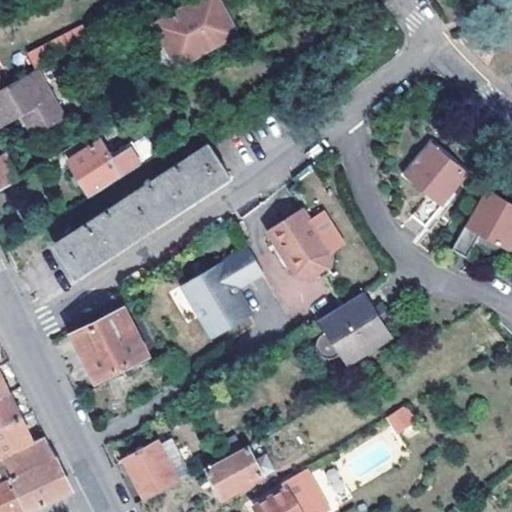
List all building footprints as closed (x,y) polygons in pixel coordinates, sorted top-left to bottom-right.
[(180,64),(237,31),(219,0),(200,0),(157,25),(180,64)] [(26,53),(35,70),(89,41),(80,25),(26,53)] [(27,113),(39,134),(70,117),(51,82),(42,67),(26,76),(0,90),(0,128),(22,116),(27,113)] [(63,75),(51,82),(70,117),(83,109),(63,75)] [(35,138),(39,134),(27,113),(22,116),(35,138)] [(133,127),(127,118),(124,120),(107,130),(114,138),(133,127)] [(101,139),(70,160),(92,194),(140,163),(129,144),(111,155),(101,139)] [(409,219),(424,229),(466,174),(426,142),(400,176),(426,197),(409,219)] [(146,177),(150,183),(56,243),(76,275),(232,175),(211,144),(155,180),(151,174),(146,177)] [(0,189),(21,178),(8,155),(0,159),(0,189)] [(477,238),(505,252),(511,239),(511,208),(482,192),(448,254),(465,262),(477,238)] [(267,230),(283,256),(285,255),(291,263),(288,265),(295,274),(308,277),(326,266),(331,253),(301,206),(267,230)] [(218,262),(181,285),(213,336),(249,313),(218,262)] [(345,365),(394,336),(383,318),(375,305),(366,288),(317,318),(325,330),(320,331),(316,333),(313,335),(311,338),(310,341),(310,345),(311,348),(311,352),(314,355),(317,358),(318,359),(320,360),(323,361),(327,360),(331,359),(335,357),(338,354),(345,365)] [(381,301),(375,305),(383,318),(389,313),(381,301)] [(72,333),(96,381),(149,355),(124,307),(72,333)] [(0,368),(0,394),(10,389),(0,368)] [(10,389),(0,394),(0,425),(22,416),(10,389)] [(399,430),(415,420),(406,403),(389,413),(399,430)] [(22,416),(0,425),(0,454),(34,439),(32,434),(22,416)] [(0,483),(10,479),(25,508),(49,498),(71,488),(45,434),(41,436),(34,439),(0,454),(0,483)] [(169,435),(126,458),(146,497),(189,474),(169,435)] [(255,459),(246,444),(206,465),(222,495),(273,469),(265,454),(255,459)] [(256,502),(261,511),(315,511),(325,507),(305,471),(287,480),(289,485),(256,502)] [(0,483),(0,511),(16,511),(25,508),(10,479),(0,483)]
